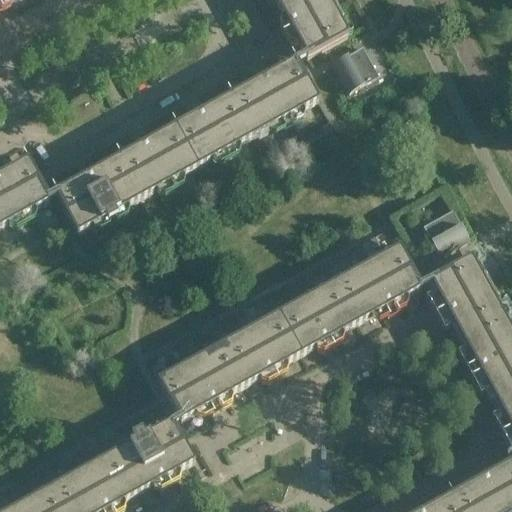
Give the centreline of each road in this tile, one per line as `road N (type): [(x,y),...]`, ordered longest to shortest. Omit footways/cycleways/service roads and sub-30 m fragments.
road 1 (residential): [(309,503),(316,386),(401,337),(418,337),(433,343),(486,450),(468,472),(396,511)]
road 2 (residential): [(203,0),(218,30),(202,70),(75,137),(17,132)]
road 3 (residential): [(0,87),(18,45),(97,0)]
